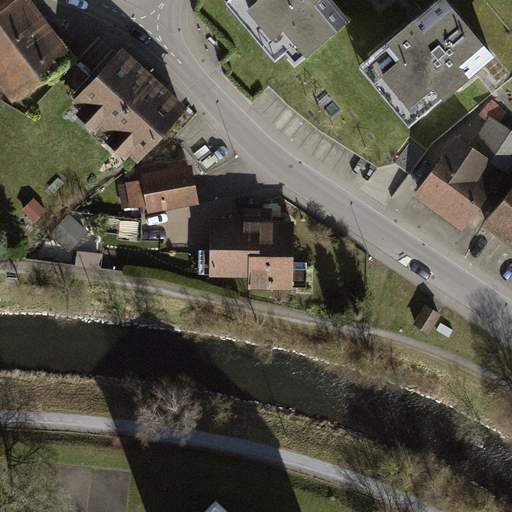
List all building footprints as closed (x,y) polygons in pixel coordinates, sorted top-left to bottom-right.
[(0,0),(0,90),(11,106),(76,57),(61,38),(49,21),(33,0),(0,0)] [(331,0),(230,0),(229,1),(277,58),(283,52),(296,66),(350,21),(331,0)] [(496,60),(447,0),(439,0),(421,15),(360,65),(412,128),(496,60)] [(75,101),(73,103),(80,110),(76,114),(97,134),(101,129),(109,137),(104,142),(126,162),(131,157),(138,163),(189,108),(158,79),(123,47),(119,52),(116,50),(71,98),(75,101)] [(490,116),(500,123),(508,113),(493,99),(480,115),(487,121),(490,116)] [(443,217),(465,231),(506,171),(510,174),(511,171),(511,130),(500,123),(490,116),(487,121),(472,144),(457,134),(414,197),(443,217)] [(142,174),(190,165),(189,159),(128,169),(130,183),(143,180),(142,174)] [(200,204),(193,165),(190,165),(187,166),(142,174),(143,180),(148,205),(149,213),(200,204)] [(148,205),(143,180),(130,183),(119,185),(123,210),(148,205)] [(511,189),(481,227),(511,253),(511,189)] [(27,213),(36,221),(45,211),(36,203),(27,213)] [(232,217),(213,216),(212,252),(201,251),(201,273),(212,273),(212,276),(250,277),(250,288),(292,289),(292,285),(306,285),(307,271),(293,271),(294,222),(265,222),(262,222),(262,216),(262,208),(233,208),(232,217)] [(51,234),(68,251),(88,232),(71,215),(51,234)] [(428,305),(414,324),(429,335),(443,315),(428,305)] [(228,511),(216,500),(204,511),(228,511)]
